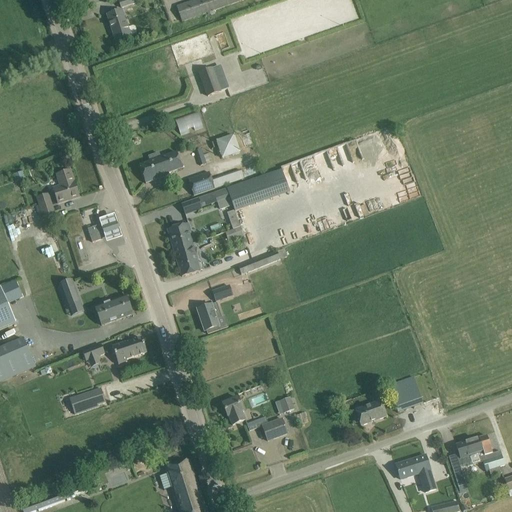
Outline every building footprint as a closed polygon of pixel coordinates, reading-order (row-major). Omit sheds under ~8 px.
[(139,3),(137,0),(123,0),(118,2),(121,9),(139,3)] [(197,0),(177,7),(182,23),(245,1),(244,0),(197,0)] [(109,21),(115,41),(130,37),(130,36),(135,34),(136,32),(135,27),(133,26),(127,28),(122,11),(109,15),(111,21),(109,21)] [(212,69),(199,74),(207,97),(220,92),(220,91),(226,89),(221,78),(217,67),(212,69)] [(190,132),(190,130),(203,127),(199,113),(175,119),(179,135),(190,132)] [(216,140),(220,158),(239,154),(236,136),(216,140)] [(200,166),(206,164),(202,149),(195,151),(200,166)] [(150,162),(139,166),(142,173),(145,184),(169,176),(169,174),(171,173),(182,169),(177,153),(171,155),(161,158),(160,158),(159,153),(149,157),(150,162)] [(74,182),(70,171),(57,175),(60,187),(53,189),(58,203),(79,196),(74,182)] [(23,172),(12,175),(15,183),(26,179),(23,172)] [(193,196),(214,189),(209,173),(188,180),(193,196)] [(263,176),(227,189),(233,206),(234,211),(235,212),(272,199),(263,176)] [(198,199),(181,205),(185,216),(202,210),(202,208),(217,203),(220,211),(233,206),(227,189),(198,199)] [(48,206),(45,195),(36,198),(42,216),(53,213),(51,205),(48,206)] [(234,211),(227,213),(233,230),(234,229),(240,227),(235,212),(234,211)] [(115,215),(99,219),(104,244),(121,240),(115,215)] [(174,250),(192,245),(190,238),(192,238),(188,224),(168,230),(174,250)] [(102,240),(97,226),(88,230),(93,243),(102,240)] [(240,227),(234,229),(237,239),(244,237),(241,227),(240,227)] [(182,277),(200,272),(192,245),(174,250),(182,277)] [(287,257),(284,249),(238,267),(241,276),(287,257)] [(81,302),(72,279),(60,283),(69,306),(81,302)] [(0,330),(16,323),(1,288),(0,287),(0,330)] [(216,302),(232,296),(229,287),(212,292),(216,302)] [(133,315),(126,296),(95,308),(102,326),(133,315)] [(212,306),(212,305),(197,310),(205,332),(207,331),(208,335),(220,331),(217,320),(221,318),(217,304),(212,306)] [(112,347),(113,348),(110,349),(112,355),(115,354),(118,365),(127,363),(126,361),(147,354),(142,338),(127,343),(126,343),(112,347)] [(0,382),(35,368),(23,339),(0,348),(0,382)] [(101,345),(82,352),(86,361),(105,354),(101,345)] [(398,413),(423,404),(413,377),(388,386),(398,413)] [(101,389),(70,399),(75,416),(100,407),(100,406),(106,404),(101,389)] [(242,412),(237,398),(222,404),(228,418),(229,418),(232,427),(245,421),(241,412),(242,412)] [(275,403),(278,412),(282,410),(283,413),(294,410),(290,398),(275,403)] [(386,417),(380,401),(351,412),(355,424),(359,422),(361,427),(386,417)] [(341,404),(338,411),(345,414),(348,406),(341,404)] [(296,416),(300,426),(309,423),(305,413),(296,416)] [(265,417),(248,424),(250,430),(268,423),(265,417)] [(288,435),(282,419),(262,427),(268,442),(288,435)] [(500,467),(505,466),(500,451),(492,454),(487,436),(479,439),(486,461),(494,459),(497,468),(500,467)] [(502,473),(500,467),(497,468),(494,459),(486,461),(479,439),(456,446),(461,459),(470,457),(472,465),(483,462),(486,472),(488,471),(490,477),(502,473)] [(425,493),(436,490),(430,471),(425,456),(411,461),(412,463),(397,468),(401,480),(419,474),(425,493)] [(205,511),(190,461),(165,469),(167,476),(161,477),(160,480),(163,490),(166,491),(172,489),(178,511),(205,511)] [(458,488),(466,485),(460,466),(452,469),(458,488)] [(448,477),(441,480),(448,502),(455,499),(448,477)] [(86,488),(70,494),(72,498),(87,492),(86,488)] [(22,509),(23,511),(33,511),(70,498),(68,493),(22,509)] [(432,511),(459,511),(457,502),(431,508),(432,511)]
